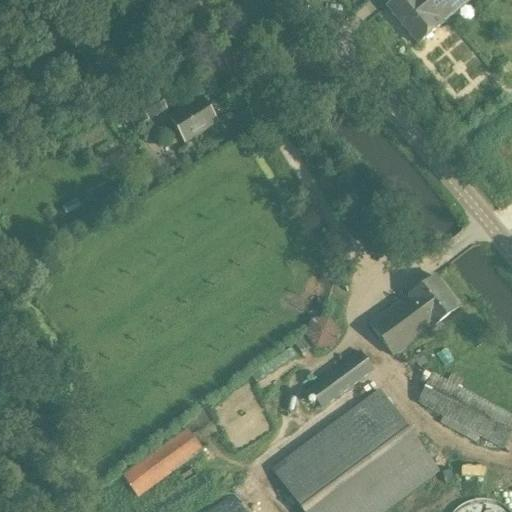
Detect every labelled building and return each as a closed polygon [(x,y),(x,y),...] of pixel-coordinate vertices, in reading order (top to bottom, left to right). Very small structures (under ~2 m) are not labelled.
[(416,46),(451,17),(471,0),(395,0),(385,9),(416,46)] [(148,121),(166,110),(158,97),(141,107),(148,121)] [(183,144),(216,124),(201,99),(168,118),(183,144)] [(391,358),(458,309),(433,278),(368,326),(391,358)] [(319,319),(311,320),(307,328),(304,335),(313,344),(326,343),(330,333),(328,323),(319,319)] [(418,368),(431,360),(425,350),(412,359),(418,368)] [(321,411),(372,373),(358,354),(307,392),(321,411)] [(502,450),(511,431),(511,421),(431,377),(416,403),(502,450)] [(301,511),(384,511),(437,473),(378,393),(271,471),(301,511)] [(135,497),(200,451),(186,430),(121,477),(135,497)]
